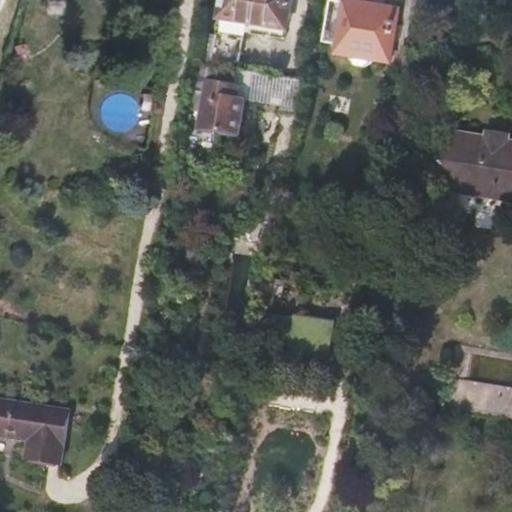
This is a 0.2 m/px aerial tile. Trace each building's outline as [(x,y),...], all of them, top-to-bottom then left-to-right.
[(296,0),(225,0),(222,19),(291,30),(296,0)] [(347,4),(333,1),(325,44),(341,47),(339,55),(380,62),(381,53),(395,55),(403,11),(347,1),(347,4)] [(240,86),(212,82),(203,131),(245,137),(251,99),(238,97),(240,86)] [(511,142),(447,132),(437,188),(457,191),(461,188),(511,197),(511,142)] [(284,153),(267,149),(265,161),(282,165),(284,153)] [(368,168),(370,154),(352,151),(350,164),(368,168)] [(297,317),(292,349),(330,355),(335,322),(297,317)] [(70,416),(0,401),(0,437),(31,443),(28,462),(61,468),(70,416)]
